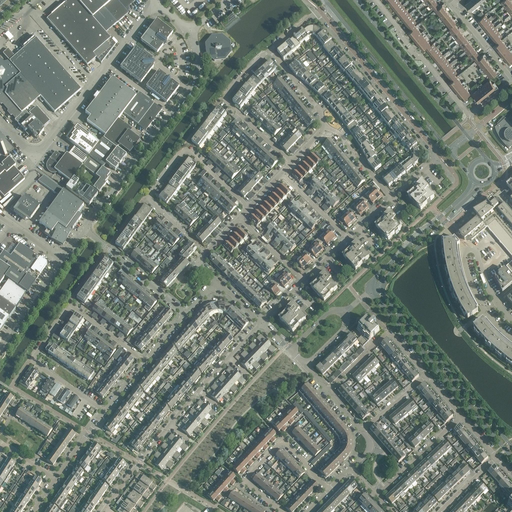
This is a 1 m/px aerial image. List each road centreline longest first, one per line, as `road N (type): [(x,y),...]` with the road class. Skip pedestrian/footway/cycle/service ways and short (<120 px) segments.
road 1 (residential): [(392,198),(439,156),(318,12)]
road 2 (unclassified): [(0,118),(35,157),(156,0)]
road 3 (residential): [(103,511),(153,443),(261,324)]
road 4 (unclassified): [(85,229),(190,90),(198,72),(190,27)]
road 5 (secondary): [(371,292),(511,458)]
road 6 (secondary): [(511,449),(382,287)]
road 7 (residential): [(511,80),(467,113),(375,0)]
road 8 (secondary): [(325,0),(448,150)]
road 9 (secondary): [(466,134),(355,0)]
road 10 (residential): [(281,511),(245,480),(283,440),(328,489)]
road 11 (residential): [(289,165),(225,100),(269,49)]
road 12 (residential): [(104,411),(31,360),(70,307)]
road 13 (secondary): [(472,179),(372,281),(371,292)]
road 14 (secondary): [(382,287),(481,184)]
road 15 (residential): [(202,253),(148,197),(188,149)]
